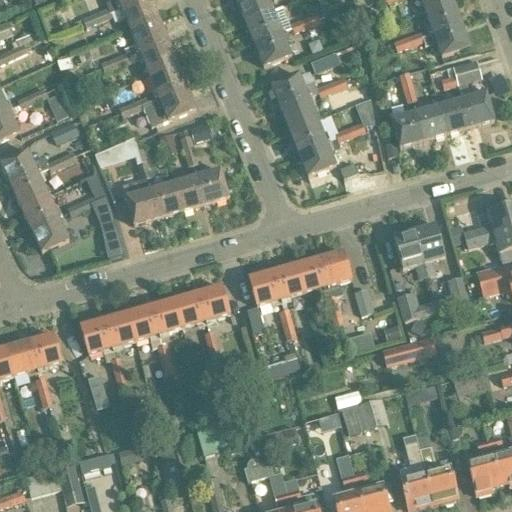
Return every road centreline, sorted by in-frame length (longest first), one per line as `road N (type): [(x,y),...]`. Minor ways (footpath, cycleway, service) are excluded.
road 1 (residential): [(282,231),(19,307)]
road 2 (residential): [(282,231),(187,0)]
road 3 (residential): [(511,169),(282,231)]
